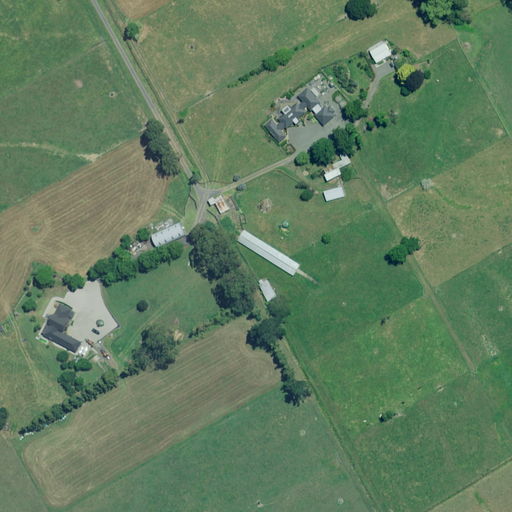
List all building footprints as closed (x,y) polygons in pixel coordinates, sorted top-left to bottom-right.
[(392,54),(386,43),(371,51),(378,63),(392,54)] [(283,110),(286,114),(279,119),(281,122),(278,124),(273,118),(265,125),(280,143),(288,136),(284,132),(295,122),(297,124),(301,121),(299,119),(307,112),(310,110),(312,112),(314,110),(317,114),(315,116),(324,127),(336,118),(333,114),(336,112),(331,106),(328,108),(327,106),(323,109),(320,105),(321,104),(308,88),(299,96),(303,102),(300,105),(298,103),(292,109),(289,106),(283,110)] [(343,174),(340,168),(327,175),(330,181),(343,174)] [(345,196),(343,187),(325,192),(327,201),(345,196)] [(221,193),(210,199),(213,205),(217,203),(222,213),(230,210),(221,193)] [(186,235),(180,223),(153,235),(158,248),(186,235)] [(301,265),(243,230),(237,240),(294,276),(301,265)] [(277,297),(267,277),(258,282),(269,301),(277,297)] [(73,310),(61,304),(55,316),(53,315),(42,334),(77,352),(82,342),(64,333),(71,319),(69,317),(73,310)]
